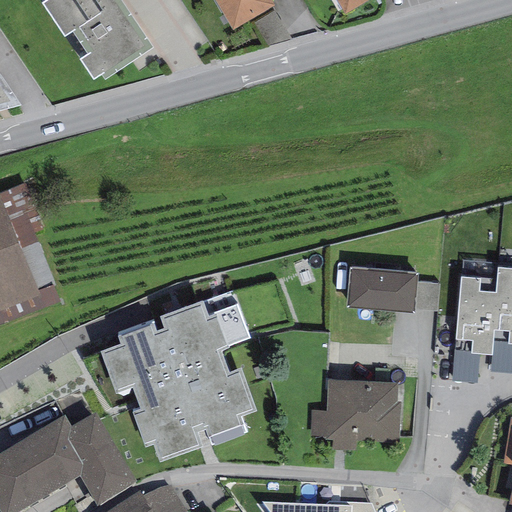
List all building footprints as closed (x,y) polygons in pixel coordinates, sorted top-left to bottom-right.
[(153,48),(120,0),(42,0),(44,2),(41,3),(64,37),(66,35),(82,58),(79,60),(93,81),(101,75),(104,80),(153,48)] [(214,0),(232,31),(275,7),(271,0),(214,0)] [(335,0),(344,15),(369,0),(335,0)] [(292,40),(273,11),(254,23),(267,47),(292,40)] [(0,110),(20,105),(0,75),(0,110)] [(25,183),(0,193),(0,195),(39,293),(53,287),(55,286),(34,233),(43,229),(25,183)] [(0,312),(40,296),(39,293),(0,195),(0,312)] [(481,280),(461,278),(455,339),(471,341),(470,351),(470,354),(479,354),(491,356),(492,341),(493,331),(509,332),(508,343),(508,345),(511,345),(511,268),(497,267),(494,291),(480,290),(481,280)] [(349,268),(345,308),(414,314),(414,310),(417,283),(417,274),(349,268)] [(440,285),(417,283),(414,310),(437,312),(440,285)] [(0,325),(60,304),(53,287),(39,293),(40,296),(0,312),(0,325)] [(154,323),(117,337),(120,345),(100,352),(115,394),(132,388),(140,410),(132,413),(144,447),(153,444),(159,463),(202,447),(197,433),(205,430),(211,446),(247,433),(241,417),(256,412),(240,369),(230,373),(221,349),(250,338),(238,305),(207,316),(202,301),(159,317),(164,328),(156,331),(154,323)] [(511,374),(511,345),(508,345),(508,343),(492,341),(491,356),(490,373),(511,374)] [(476,384),(479,354),(470,354),(470,351),(454,350),(451,382),(476,384)] [(397,403),(397,384),(327,381),(326,411),(311,411),(310,440),(332,440),(332,450),(355,451),(356,442),(399,443),(400,403),(397,403)] [(96,412),(71,427),(67,440),(82,465),(80,476),(96,507),(137,482),(96,412)] [(71,427),(64,415),(0,452),(0,511),(19,511),(80,476),(82,465),(67,440),(71,427)] [(511,417),(510,417),(502,463),(511,465),(511,488),(508,505),(511,505),(511,417)] [(161,487),(142,496),(152,511),(186,511),(170,485),(161,487)] [(140,491),(108,511),(109,511),(152,511),(142,496),(140,491)] [(374,511),(372,504),(328,502),(326,505),(261,501),(269,511),(374,511)]
